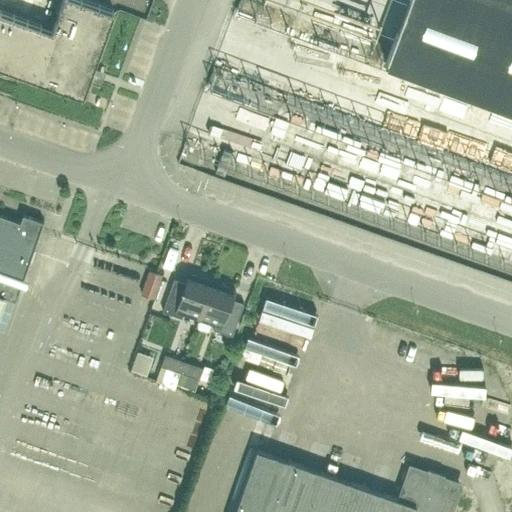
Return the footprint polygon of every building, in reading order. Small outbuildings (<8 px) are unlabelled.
[(61,0),(51,28),(0,9),(0,65),(33,78),(83,96),(89,79),(95,82),(99,69),(93,67),(114,10),(86,0),(61,0)] [(511,0),(406,0),(384,61),(511,108),(511,0)] [(0,294),(15,300),(43,221),(22,213),(19,220),(0,213),(0,294)] [(74,260),(80,240),(64,236),(58,256),(74,260)] [(182,312),(198,318),(211,280),(188,272),(185,281),(173,277),(161,310),(181,317),(182,312)] [(234,288),(211,280),(198,318),(213,323),(212,328),(231,335),(243,302),(231,298),(234,288)] [(141,350),(135,367),(152,372),(157,355),(141,350)] [(175,382),(183,360),(165,354),(161,365),(166,367),(162,378),(175,382)] [(201,367),(183,360),(175,382),(193,389),(201,367)] [(398,497),(256,448),(233,511),(447,511),(458,483),(409,466),(398,497)]
